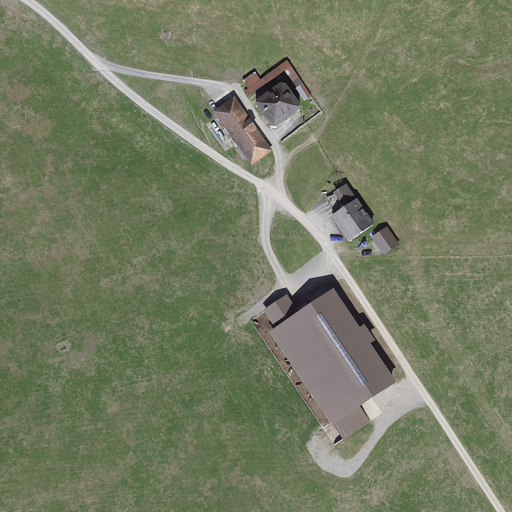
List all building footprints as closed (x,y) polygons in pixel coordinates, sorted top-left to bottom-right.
[(289,60),(260,77),(256,71),(244,79),(249,88),(245,91),(247,94),(287,70),(305,100),(311,96),(289,60)] [(285,71),(249,97),(253,104),(290,77),(285,71)] [(284,83),(255,104),(276,133),(305,112),(284,83)] [(274,154),(237,101),(218,114),(255,167),(274,154)] [(374,230),(347,191),(324,207),(351,246),(374,230)] [(385,238),(374,246),(387,262),(398,254),(385,238)] [(276,333),(271,337),(334,431),(397,388),(370,349),(374,346),(364,331),(359,334),(326,284),(304,298),(306,301),(295,309),(287,297),(263,313),(276,333)] [(103,348),(61,364),(70,390),(113,374),(103,348)]
